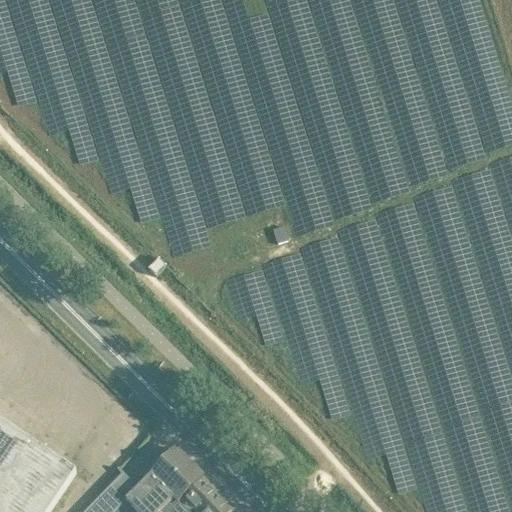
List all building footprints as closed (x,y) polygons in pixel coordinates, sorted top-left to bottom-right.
[(159,260),(149,271),(157,278),(167,267),(159,260)] [(0,511),(50,511),(76,474),(0,422),(0,511)] [(176,451),(127,500),(138,511),(161,511),(175,498),(179,502),(203,478),(176,451)] [(203,478),(179,502),(188,511),(192,508),(196,511),(232,511),(235,510),(203,478)] [(188,511),(179,502),(175,498),(161,511),(188,511)] [(113,511),(100,499),(87,511),(113,511)]
